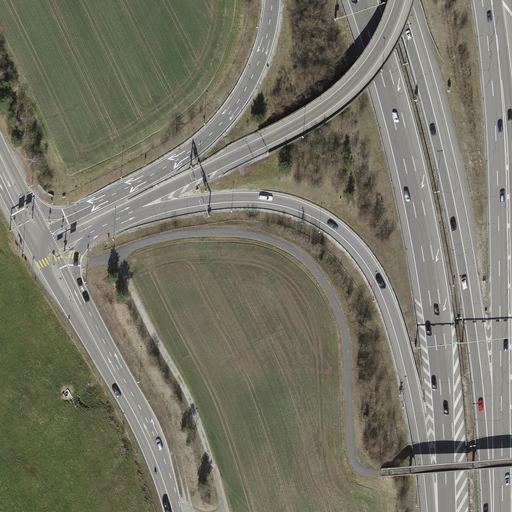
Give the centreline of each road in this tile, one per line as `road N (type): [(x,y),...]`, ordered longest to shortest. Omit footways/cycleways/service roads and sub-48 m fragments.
road 1 (motorway): [(121,216),(219,198),(269,199),(314,213),(353,242),(381,283),(398,329),(432,511)]
road 2 (motorway): [(487,511),(460,254),(397,0)]
road 3 (motorway): [(362,0),(425,248),(447,511)]
road 4 (motorway): [(503,511),(496,151),(483,6)]
road 5 (track): [(359,470),(345,333),(315,266),(274,238),(232,228),(158,237),(116,257)]
road 6 (motorway): [(121,216),(339,96),(377,53),(401,0)]
road 7 (motorway): [(272,0),(259,61),(224,120),(184,155),(66,217)]
road 8 (track): [(116,257),(188,393),(225,511)]
road 9 (secondary): [(84,318),(149,437),(173,511)]
road 10 (motorway): [(511,211),(483,6)]
